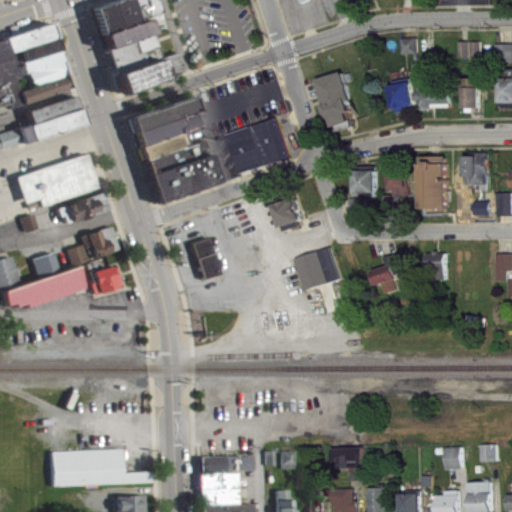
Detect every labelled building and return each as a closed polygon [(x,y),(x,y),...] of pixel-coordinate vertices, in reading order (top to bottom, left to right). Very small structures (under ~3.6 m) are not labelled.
[(144,0),(93,16),(106,59),(120,54),(122,60),(110,64),(113,76),(134,69),(129,53),(134,52),(137,63),(149,60),(151,64),(153,64),(154,69),(161,67),(151,32),(167,27),(157,0),(144,0)] [(0,47),(0,115),(11,113),(11,115),(71,100),(55,34),(0,47)] [(423,62),(423,46),(406,47),(407,63),(423,62)] [(464,51),(465,67),(487,66),(486,50),(464,51)] [(338,140),(363,134),(350,81),(325,87),(338,140)] [(470,117),(487,117),(488,87),(471,86),(470,117)] [(402,119),(424,115),(419,87),(397,92),(402,119)] [(426,100),(426,117),(458,117),(458,100),(426,100)] [(28,119),(32,133),(19,137),(23,152),(84,134),(76,105),(28,119)] [(131,125),(157,211),(220,192),(207,149),(190,153),(186,140),(204,134),(195,106),(131,125)] [(234,143),(246,182),(295,167),(283,128),(234,143)] [(0,142),(0,157),(21,152),(16,138),(0,142)] [(16,184),(25,212),(39,208),(41,215),(98,197),(88,163),(16,184)] [(454,165),(426,165),(427,218),(455,218),(454,165)] [(397,204),(416,204),(417,173),(398,173),(397,204)] [(383,179),(360,179),(361,206),(384,205),(383,179)] [(110,218),(104,200),(60,217),(66,234),(110,218)] [(504,224),(511,224),(511,201),(503,201),(504,224)] [(370,228),(371,207),(356,207),(355,227),(370,228)] [(310,235),(304,208),(282,213),(288,240),(310,235)] [(497,223),(496,210),(482,210),(482,224),(497,223)] [(232,261),(251,257),(244,222),(225,226),(232,261)] [(39,237),(35,223),(21,227),(25,241),(39,237)] [(84,244),(92,267),(120,258),(113,234),(84,244)] [(192,253),(205,289),(223,282),(210,246),(192,253)] [(88,267),(84,253),(67,257),(71,271),(88,267)] [(302,267),(312,299),(348,288),(338,256),(302,267)] [(32,267),(38,284),(59,277),(54,261),(32,267)] [(392,266),(394,273),(380,277),(385,295),(390,294),(392,303),(406,300),(402,284),(411,281),(405,262),(392,266)] [(453,262),(435,262),(436,288),(454,287),(453,262)] [(511,262),(502,263),(503,289),(511,288),(511,262)] [(0,268),(0,297),(21,290),(12,264),(0,268)] [(94,304),(123,295),(117,274),(93,281),(95,291),(91,292),(94,304)] [(28,316),(85,298),(78,276),(2,300),(7,318),(26,312),(28,316)] [(487,470),(503,470),(503,453),(486,453),(487,470)] [(468,455),(451,456),(452,478),(469,477),(468,455)] [(339,457),(340,479),(370,478),(370,456),(339,457)] [(54,495),(155,491),(154,480),(125,481),(124,458),(53,460),(54,495)] [(297,459),(284,460),(284,478),(297,477),(297,459)] [(255,464),(202,465),(202,480),(255,479),(255,464)] [(241,511),(240,481),(202,482),(203,511),(241,511)] [(499,511),(499,490),(477,491),(477,511),(499,511)] [(395,511),(395,496),(375,497),(375,511),(395,511)] [(278,511),(295,511),(296,508),(291,508),(291,499),(278,499),(278,511)] [(467,511),(467,500),(445,501),(445,511),(467,511)] [(428,511),(429,501),(410,501),(409,511),(428,511)]
